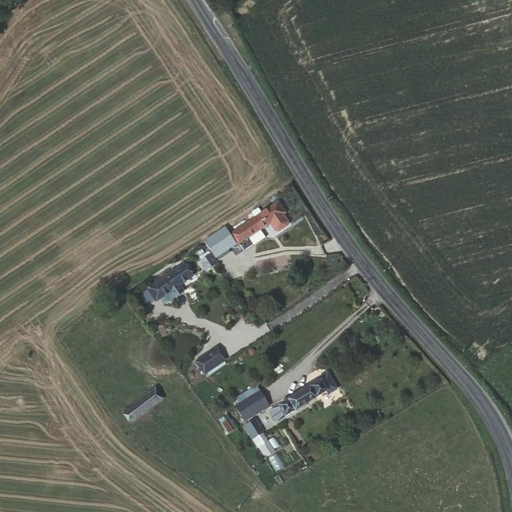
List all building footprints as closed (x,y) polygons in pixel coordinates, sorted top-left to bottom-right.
[(249,213),(252,218),(229,234),(237,246),(267,225),(272,233),(276,233),(284,228),(285,225),(280,217),(282,215),(275,204),(259,214),(255,209),(249,213)] [(231,242),(222,231),(212,239),(219,249),(231,242)] [(208,267),(218,260),(213,251),(202,258),(208,267)] [(185,279),(175,269),(144,290),(152,302),(185,279)] [(197,376),(217,361),(208,347),(187,364),(197,376)] [(314,383),(316,386),(266,415),(272,426),(323,396),(324,399),(332,394),(323,378),(314,383)] [(158,382),(124,405),(131,414),(165,392),(158,382)] [(245,419),(263,408),(254,394),(238,405),(245,419)] [(263,447),(249,425),(240,430),(247,442),(252,439),(258,450),(263,447)] [(277,455),(268,460),(276,473),(285,468),(277,455)]
